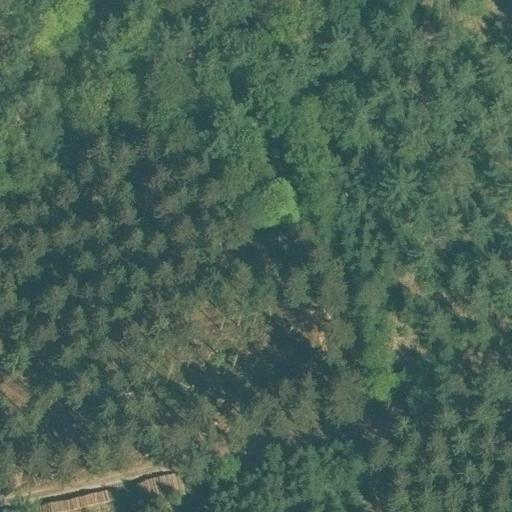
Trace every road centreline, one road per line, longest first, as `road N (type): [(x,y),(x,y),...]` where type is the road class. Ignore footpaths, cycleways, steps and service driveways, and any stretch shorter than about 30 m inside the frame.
road 1 (track): [(368,430),(0,505)]
road 2 (track): [(511,410),(368,430)]
